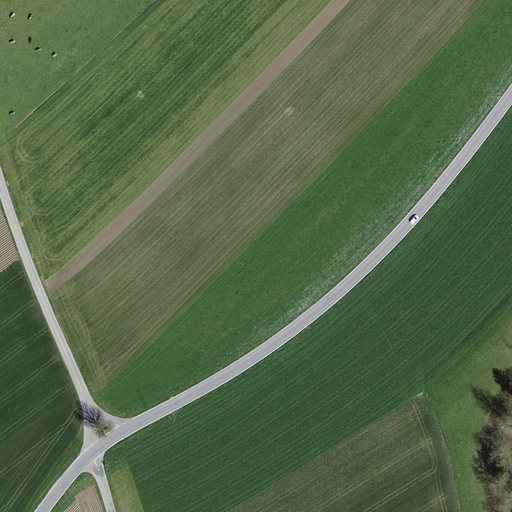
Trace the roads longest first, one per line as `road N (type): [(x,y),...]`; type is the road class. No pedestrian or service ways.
road 1 (tertiary): [(511,93),(433,194),(340,290),(239,366),(129,427)]
road 2 (unclassified): [(0,181),(86,401)]
